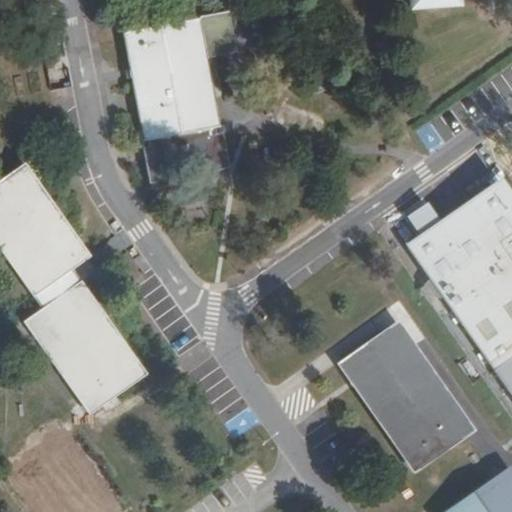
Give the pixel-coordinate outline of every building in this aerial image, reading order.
[(200,0),(194,1),(202,45),(217,42),(208,0),(200,0)] [(195,19),(126,33),(146,139),(158,137),(205,128),(215,126),(195,19)] [(200,45),(202,59),(219,56),(217,42),(202,45),(200,45)] [(205,128),(158,137),(159,144),(207,135),(205,128)] [(159,144),(142,147),(148,178),(173,173),(171,166),(201,161),(202,167),(227,163),(221,133),(207,135),(159,144)] [(21,166),(0,181),(0,247),(33,293),(66,269),(86,255),(21,166)] [(511,212),(492,184),(411,240),(511,383),(511,212)] [(66,269),(33,293),(43,308),(77,285),(66,269)] [(43,308),(25,321),(89,409),(142,372),(77,285),(43,308)] [(396,329),(342,366),(413,465),(466,428),(396,329)] [(43,511),(122,511),(63,428),(10,465),(43,511)] [(511,511),(511,484),(505,474),(452,511),(511,511)]
